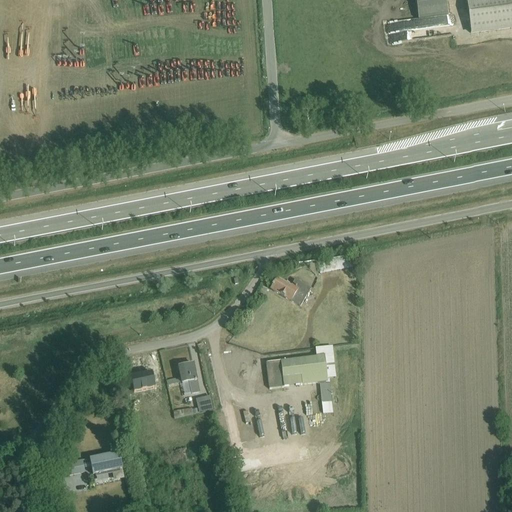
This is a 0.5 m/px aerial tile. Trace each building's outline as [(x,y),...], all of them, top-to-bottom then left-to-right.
[(445,0),(415,0),(418,21),(448,17),(445,0)] [(511,0),(465,0),(471,37),(511,31),(511,0)] [(402,29),(403,40),(423,38),(422,28),(402,29)] [(0,87),(0,104),(0,105),(35,98),(32,81),(0,87)] [(352,256),(317,263),(320,275),(354,268),(352,256)] [(277,279),(271,290),(300,308),(311,290),(295,280),(292,284),(287,281),(285,284),(277,279)] [(280,362),(283,388),(317,384),(330,383),(330,380),(336,379),(332,344),(323,345),(315,346),(316,358),(280,362)] [(283,388),(280,362),(267,364),(270,391),(283,388)] [(189,384),(191,394),(192,395),(200,394),(197,381),(196,381),(193,365),(178,368),(182,385),(189,384)] [(330,383),(317,384),(320,386),(323,415),(333,414),(330,383)] [(189,384),(182,385),(184,396),(191,394),(189,384)] [(209,397),(196,400),(199,414),(213,411),(209,397)] [(192,409),(173,413),(174,420),(177,419),(198,414),(197,409),(192,410),(192,409)] [(89,460),(91,468),(93,476),(95,476),(95,478),(112,474),(114,481),(124,479),(119,454),(89,460)] [(82,461),(84,469),(91,468),(89,460),(82,461)] [(84,469),(82,461),(63,465),(65,477),(85,473),(84,469)]
